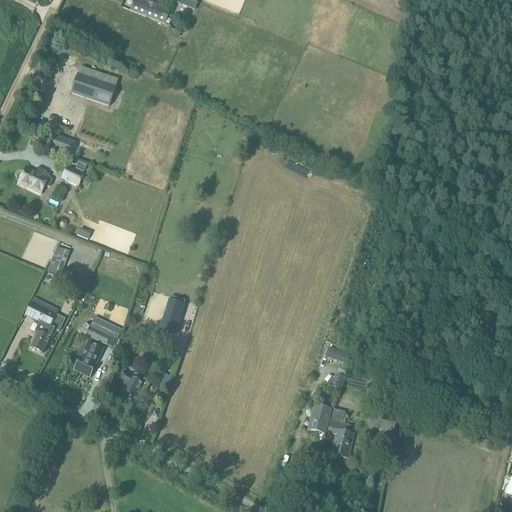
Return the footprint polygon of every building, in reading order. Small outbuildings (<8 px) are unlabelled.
[(140,0),(134,0),(130,11),(164,25),(170,11),(140,0)] [(169,0),(194,10),(197,0),(169,0)] [(171,28),(168,35),(177,39),(180,32),(171,28)] [(81,68),(78,75),(116,88),(118,81),(81,68)] [(116,88),(78,75),(77,75),(70,95),(110,108),(116,88)] [(107,148),(113,120),(82,114),(76,142),(107,148)] [(52,150),(70,157),(74,144),(57,137),(52,150)] [(26,167),(17,185),(40,196),(45,186),(48,188),(50,187),(52,182),(52,180),(48,178),(49,176),(37,170),(36,172),(26,167)] [(67,167),(62,179),(79,187),(84,175),(67,167)] [(57,248),(48,273),(60,278),(63,270),(61,269),(68,253),(57,248)] [(60,278),(59,279),(67,282),(66,284),(72,286),(74,281),(76,275),(63,270),(60,278)] [(169,302),(160,330),(175,335),(184,307),(169,302)] [(31,303),(24,317),(46,328),(50,330),(56,317),(31,303)] [(106,305),(103,311),(111,314),(113,308),(106,305)] [(98,323),(95,331),(110,338),(106,346),(116,351),(120,342),(120,341),(119,341),(122,334),(98,323)] [(42,335),(39,333),(31,349),(43,355),(55,332),(50,330),(46,328),(42,335)] [(110,338),(95,331),(90,328),(86,337),(106,346),(110,338)] [(81,359),(74,371),(89,379),(96,366),(94,365),(95,362),(97,363),(101,353),(87,346),(85,350),(84,350),(80,358),(81,359)] [(328,349),(325,358),(350,367),(353,358),(351,357),(353,352),(338,347),(336,351),(328,349)] [(117,383),(126,387),(123,394),(135,400),(142,387),(147,390),(150,383),(135,375),(134,378),(123,373),(117,383)] [(458,385),(461,376),(455,373),(451,382),(458,385)] [(160,389),(168,392),(172,378),(164,376),(160,389)] [(332,389),(342,392),(346,379),(336,376),(332,389)] [(308,431),(325,435),(331,412),(314,407),(308,431)] [(394,435),(398,419),(382,415),(378,431),(394,435)] [(350,427),(331,422),(329,434),(336,435),(331,455),(349,459),(354,436),(348,435),(350,427)]
